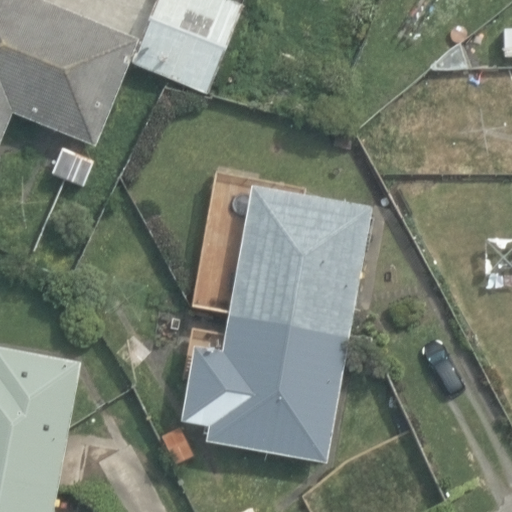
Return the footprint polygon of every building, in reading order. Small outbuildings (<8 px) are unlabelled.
[(0,0),(0,139),(10,116),(94,150),(128,64),(137,42),(32,0),(0,0)] [(153,0),(137,42),(128,64),(205,96),(243,7),(226,0),(153,0)] [(511,30),(502,31),(503,57),(511,57),(511,30)] [(64,181),(82,188),(93,161),(61,149),(50,175),(64,181)] [(347,336),(369,209),(247,187),(219,354),(190,349),(177,425),(206,430),(203,445),(325,466),(347,336)] [(0,511),(51,511),(79,364),(0,349),(0,511)] [(175,469),(194,458),(178,430),(159,440),(175,469)] [(175,469),(198,511),(238,511),(206,452),(194,458),(175,469)]
